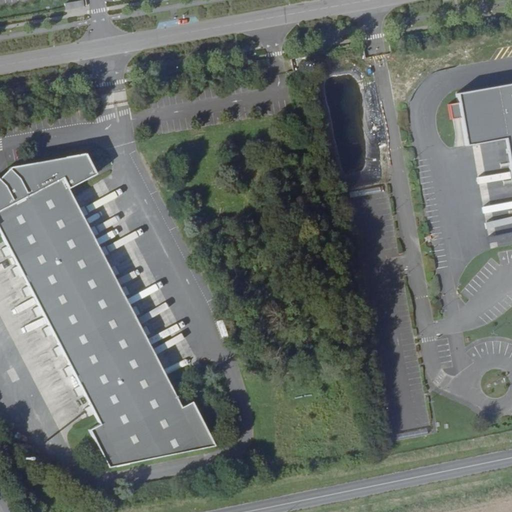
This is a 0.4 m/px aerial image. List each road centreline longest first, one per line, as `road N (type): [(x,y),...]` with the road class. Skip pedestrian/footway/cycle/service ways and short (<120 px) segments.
road 1 (unclassified): [(379,0),(0,65)]
road 2 (secondary): [(511,458),(250,511)]
